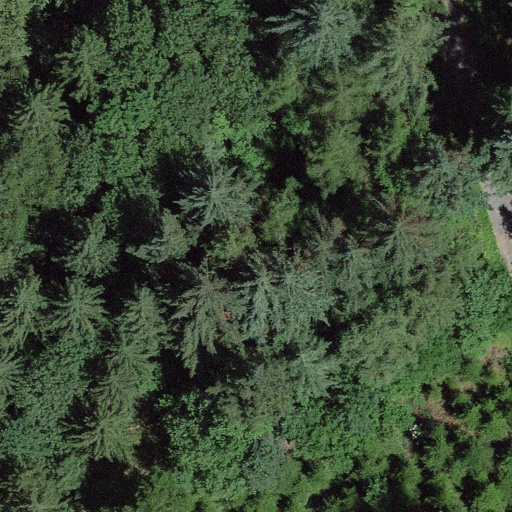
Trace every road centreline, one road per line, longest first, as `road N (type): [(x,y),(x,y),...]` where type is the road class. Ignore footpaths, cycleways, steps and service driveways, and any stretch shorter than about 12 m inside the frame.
road 1 (track): [(420,0),(511,306)]
road 2 (track): [(0,50),(114,37),(223,0)]
